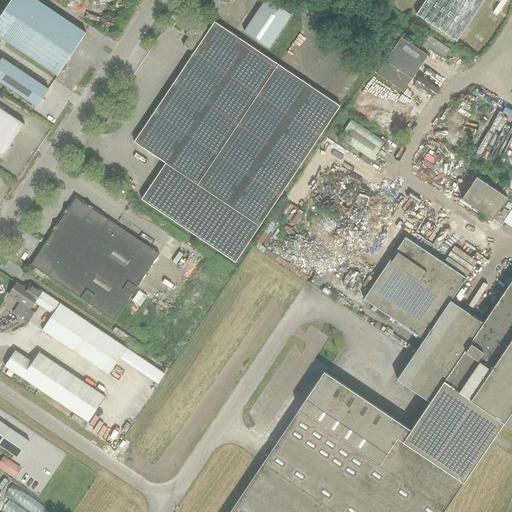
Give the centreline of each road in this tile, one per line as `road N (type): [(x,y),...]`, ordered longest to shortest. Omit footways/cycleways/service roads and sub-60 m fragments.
road 1 (unclassified): [(0,237),(162,0)]
road 2 (unclassified): [(169,503),(0,388)]
